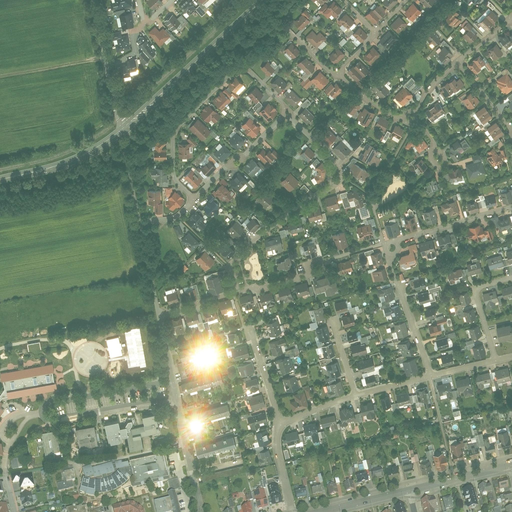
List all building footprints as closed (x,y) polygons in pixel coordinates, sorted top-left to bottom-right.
[(132,5),(130,0),(113,0),(114,2),(110,3),(112,9),(132,5)] [(162,2),(160,0),(147,0),(146,1),(154,10),(162,2)] [(195,4),(191,0),(185,0),(178,6),(184,13),(185,11),(189,15),(196,9),(193,6),(195,4)] [(341,9),(332,0),(328,5),(325,3),(318,10),(322,14),(323,14),(325,16),(330,12),(333,16),(341,9)] [(383,0),(382,2),(390,9),(398,1),(396,0),(383,0)] [(421,11),(412,3),(404,12),(412,20),(421,11)] [(371,9),(364,16),(373,23),(379,17),(380,18),(386,12),(377,4),(372,10),(371,9)] [(459,13),(452,7),(445,14),(451,19),(447,22),(451,25),(452,24),(455,26),(461,20),(456,16),(459,13)] [(301,14),(293,22),(300,29),(309,21),(307,18),(311,15),(305,9),(301,13),(301,14)] [(491,10),(485,16),(492,23),(498,16),(491,10)] [(133,25),(131,12),(119,15),(121,28),(133,25)] [(180,23),(172,13),(164,20),(172,30),(180,23)] [(353,21),(345,13),(336,22),(340,26),(342,24),(346,29),(353,21)] [(407,24),(399,16),(390,25),(398,33),(407,24)] [(485,16),(478,23),(485,30),(492,23),(485,16)] [(466,31),(461,36),(468,43),(477,35),(471,29),(472,27),(467,22),(462,27),(466,31)] [(360,42),(367,35),(359,26),(352,34),(360,42)] [(170,36),(162,28),(159,31),(154,27),(147,33),(159,46),(170,36)] [(439,35),(431,28),(424,35),(433,43),(434,44),(440,39),(438,37),(439,35)] [(130,49),(127,35),(121,36),(120,30),(110,33),(112,40),(116,39),(117,44),(114,44),(116,52),(130,49)] [(312,30),(304,37),(316,49),(326,39),(319,32),(316,34),(312,30)] [(398,39),(388,30),(379,40),(388,49),(398,39)] [(506,33),(499,38),(506,48),(511,43),(511,31),(507,35),(506,33)] [(149,44),(142,37),(137,42),(139,44),(138,45),(142,50),(138,54),(141,57),(138,59),(143,64),(155,52),(148,45),(149,44)] [(454,51),(444,40),(441,43),(443,46),(440,49),(441,49),(437,53),(439,55),(437,56),(445,64),(451,59),(450,57),(453,54),(452,53),(454,51)] [(292,58),(299,50),(291,43),(284,50),(292,58)] [(487,50),(483,52),(487,58),(490,56),(493,59),(502,53),(496,43),(493,45),(492,44),(486,48),(487,50)] [(373,46),(363,56),(372,65),(382,55),(373,46)] [(344,54),(337,47),(327,57),(335,64),(344,54)] [(473,60),(468,64),(473,73),(479,69),(478,67),(485,63),(479,54),(472,59),(473,60)] [(306,74),(314,66),(305,57),(297,65),(306,74)] [(137,71),(134,58),(126,60),(127,63),(120,65),(123,77),(129,76),(129,72),(137,71)] [(266,60),(259,67),(267,76),(274,69),(266,60)] [(352,66),(346,72),(356,81),(362,75),(363,76),(368,70),(359,61),(353,67),(352,66)] [(511,89),(511,80),(507,74),(509,72),(506,68),(501,72),(503,75),(494,82),(504,95),(511,89)] [(319,88),(328,80),(319,71),(310,79),(319,88)] [(277,75),(269,83),(277,92),(286,84),(277,75)] [(228,85),(236,93),(244,85),(236,77),(228,85)] [(442,90),(439,92),(443,98),(454,91),(454,92),(464,85),(459,78),(456,80),(454,77),(447,82),(446,82),(440,86),(442,90)] [(379,80),(370,89),(375,94),(384,85),(379,80)] [(334,98),(343,90),(336,83),(333,85),(331,83),(324,90),(327,93),(328,92),(334,98)] [(384,85),(375,94),(380,99),(389,90),(384,85)] [(255,86),(246,94),(254,103),(263,95),(255,86)] [(404,86),(394,96),(402,105),(413,95),(404,86)] [(292,90),(284,97),(293,107),(301,99),(292,90)] [(468,109),(478,101),(471,91),(466,94),(465,92),(458,97),(461,102),(462,101),(468,109)] [(212,101),(221,110),(230,100),(222,92),(212,101)] [(352,115),(360,106),(352,99),(344,108),(352,115)] [(269,102),(259,112),(268,121),(278,111),(275,109),(277,108),(272,103),(271,104),(269,102)] [(444,111),(437,102),(424,111),(431,121),(444,111)] [(199,114),(207,122),(210,120),(213,123),(220,116),(208,105),(205,107),(204,106),(200,110),(202,111),(199,114)] [(478,117),(488,111),(484,105),(474,112),(478,117)] [(306,107),(298,115),(306,124),(315,115),(306,107)] [(367,126),(374,113),(364,107),(357,119),(367,126)] [(482,123),(492,116),(488,111),(478,117),(482,123)] [(384,130),(389,122),(379,116),(374,125),(384,130)] [(187,128),(194,134),(203,125),(196,118),(187,128)] [(241,127),(252,138),(261,129),(249,118),(241,127)] [(499,127),(495,121),(486,128),(490,133),(499,127)] [(325,123),(317,131),(327,141),(335,133),(325,123)] [(194,134),(200,140),(209,131),(203,125),(194,134)] [(399,139),(404,130),(395,125),(390,134),(399,139)] [(503,132),(499,127),(490,133),(494,139),(503,132)] [(215,139),(218,137),(212,131),(209,134),(215,139)] [(227,140),(235,149),(245,140),(237,131),(227,140)] [(386,131),(383,136),(381,134),(379,139),(384,142),(389,132),(386,131)] [(418,152),(428,145),(419,134),(408,141),(405,147),(410,150),(412,147),(413,146),(418,152)] [(166,141),(162,136),(154,144),(154,148),(152,148),(152,159),(166,159),(166,148),(161,148),(161,146),(166,141)] [(340,137),(330,146),(340,156),(350,147),(340,137)] [(449,154),(454,160),(461,155),(459,152),(469,146),(464,139),(459,143),(457,140),(450,145),(449,154)] [(372,145),(366,142),(363,147),(366,149),(363,153),(360,152),(358,157),(364,161),(364,160),(371,164),(372,163),(376,166),(381,158),(376,156),(378,151),(372,147),(372,145)] [(180,144),(180,158),(191,158),(191,144),(180,144)] [(213,154),(221,162),(231,152),(223,144),(213,154)] [(308,145),(299,153),(306,160),(315,152),(308,145)] [(255,155),(263,163),(266,159),(269,161),(273,157),(275,159),(280,155),(274,148),(271,151),(269,149),(267,151),(263,147),(255,155)] [(497,154),(492,148),(487,152),(489,155),(486,157),(492,165),(496,164),(496,166),(501,165),(500,164),(502,163),(501,159),(507,157),(505,148),(499,149),(501,153),(497,154)] [(473,162),(465,164),(469,178),(485,173),(479,154),(472,156),(473,162)] [(427,166),(421,158),(412,164),(418,172),(427,166)] [(199,168),(207,176),(216,168),(208,159),(199,168)] [(242,168),(251,177),(260,168),(251,159),(242,168)] [(315,174),(313,175),(319,183),(324,180),(326,167),(321,161),(314,167),(315,169),(315,174)] [(366,169),(352,163),(350,169),(352,170),(350,174),(367,182),(370,174),(365,171),(366,169)] [(154,177),(154,180),(166,180),(166,167),(150,167),(150,177),(154,177)] [(462,180),(461,169),(457,170),(457,168),(451,169),(451,171),(448,171),(449,181),(462,180)] [(183,177),(188,182),(196,175),(191,169),(183,177)] [(289,171),(279,182),(288,191),(298,180),(289,171)] [(228,183),(236,191),(247,180),(238,172),(228,183)] [(188,182),(193,188),(201,180),(196,175),(188,182)] [(442,190),(440,183),(437,184),(436,180),(432,181),(432,178),(425,180),(426,184),(425,185),(426,191),(438,188),(438,190),(442,190)] [(212,187),(221,196),(222,195),(226,198),(231,192),(228,189),(229,188),(220,179),(212,187)] [(302,184),(299,188),(304,193),(308,189),(302,184)] [(168,206),(172,210),(175,207),(176,208),(183,200),(181,198),(182,197),(177,192),(175,193),(173,191),(172,192),(171,191),(171,187),(164,187),(165,195),(167,197),(166,199),(166,206),(168,206)] [(500,192),(503,203),(511,200),(511,187),(508,188),(509,190),(500,192)] [(264,189),(255,198),(264,207),(273,198),(264,189)] [(148,190),(148,203),(154,203),(155,213),(162,212),(162,203),(159,203),(159,190),(148,190)] [(346,192),(340,194),(344,208),(350,206),(349,201),(354,200),(356,207),(358,207),(361,219),(370,216),(366,202),(363,203),(361,195),(353,191),(346,193),(346,192)] [(335,195),(324,198),(327,211),(338,208),(335,195)] [(496,204),(493,196),(484,198),(487,207),(496,204)] [(203,208),(211,216),(221,206),(213,198),(203,208)] [(449,216),(460,213),(456,200),(440,204),(442,211),(448,210),(449,216)] [(466,203),(469,214),(479,211),(476,201),(466,203)] [(319,206),(306,210),(309,221),(322,218),(319,206)] [(422,211),(425,224),(437,221),(433,208),(422,211)] [(187,221),(195,229),(198,226),(201,229),(205,225),(202,222),(205,219),(197,210),(187,221)] [(252,213),(244,220),(252,228),(259,221),(252,213)] [(498,215),(491,218),(494,227),(499,226),(501,231),(508,229),(509,232),(511,231),(511,224),(509,216),(499,220),(498,215)] [(406,230),(416,228),(413,216),(403,219),(406,230)] [(234,217),(226,225),(234,233),(242,225),(234,217)] [(300,219),(287,223),(290,234),(303,230),(300,219)] [(383,225),(387,237),(400,233),(396,221),(383,225)] [(370,223),(356,227),(359,238),(363,237),(364,238),(371,236),(371,234),(373,234),(370,223)] [(182,234),(179,224),(172,227),(175,236),(182,234)] [(469,230),(466,231),(468,239),(472,238),(472,240),(486,236),(487,240),(494,238),(491,228),(483,230),(482,226),(480,227),(479,224),(468,228),(469,230)] [(345,232),(337,234),(341,247),(348,245),(345,232)] [(200,243),(190,233),(181,241),(192,251),(200,243)] [(448,233),(437,237),(440,249),(452,246),(451,244),(456,242),(454,234),(449,235),(448,233)] [(337,234),(330,236),(334,248),(341,247),(337,234)] [(282,250),(278,235),(264,239),(267,252),(272,250),(272,253),(282,250)] [(312,242),(302,245),(306,258),(317,255),(314,245),(318,243),(316,235),(310,237),(312,242)] [(432,239),(418,244),(421,256),(426,254),(428,258),(436,255),(432,239)] [(227,241),(218,248),(225,256),(234,248),(227,241)] [(417,251),(415,243),(408,245),(409,250),(408,253),(400,255),(399,258),(402,269),(411,266),(410,263),(416,262),(413,252),(417,251)] [(203,247),(194,256),(203,266),(213,257),(203,247)] [(382,262),(380,251),(373,253),(372,249),(364,252),(365,256),(370,254),(373,265),(382,262)] [(293,258),(291,252),(288,252),(289,255),(284,257),(285,258),(280,260),(280,262),(275,263),(277,269),(282,267),(282,269),(290,267),(289,264),(291,264),(290,259),(293,258)] [(504,265),(501,255),(487,259),(490,269),(504,265)] [(353,259),(335,264),(338,275),(352,271),(351,265),(354,264),(353,259)] [(481,262),(468,265),(471,275),(483,272),(481,262)] [(461,267),(446,271),(449,280),(464,276),(461,267)] [(387,277),(384,268),(372,271),(375,280),(387,277)] [(425,286),(423,278),(425,277),(424,273),(417,275),(417,277),(410,279),(413,290),(425,286)] [(220,275),(206,279),(211,294),(224,290),(220,275)] [(330,275),(314,279),(315,283),(314,283),(316,293),(324,290),(326,296),(337,293),(334,284),(332,284),(330,275)] [(306,281),(293,285),(297,297),(310,293),(306,281)] [(395,298),(391,285),(376,290),(378,296),(383,294),(385,301),(395,298)] [(428,292),(417,295),(419,304),(435,299),(432,291),(441,289),(440,285),(428,289),(428,292)] [(511,285),(501,288),(505,300),(511,297),(511,285)] [(288,287),(277,290),(280,300),(284,299),(285,302),(292,300),(288,287)] [(194,289),(183,292),(186,302),(197,299),(194,289)] [(177,291),(167,294),(170,304),(180,301),(177,291)] [(271,291),(259,295),(262,306),(266,305),(267,308),(275,305),(271,291)] [(471,302),(467,291),(457,294),(460,305),(471,302)] [(497,291),(483,294),(487,308),(496,306),(495,302),(500,301),(497,291)] [(250,293),(238,297),(242,306),(245,305),(246,309),(252,306),(251,303),(254,303),(250,293)] [(229,299),(218,302),(221,314),(233,310),(229,299)] [(345,300),(336,303),(338,312),(348,309),(345,300)] [(401,315),(398,304),(383,309),(385,316),(390,314),(391,318),(401,315)] [(214,307),(202,311),(205,322),(217,318),(214,307)] [(325,318),(321,307),(312,310),(316,321),(325,318)] [(436,316),(433,307),(422,310),(425,319),(436,316)] [(476,317),(473,308),(463,312),(461,308),(454,311),(455,315),(458,314),(459,317),(464,316),(466,321),(476,317)] [(196,312),(185,315),(188,326),(199,322),(196,312)] [(353,314),(342,317),(345,327),(356,324),(353,314)] [(184,332),(180,318),(170,321),(173,330),(175,329),(176,334),(184,332)] [(266,323),(268,329),(281,326),(279,319),(266,323)] [(408,334),(405,321),(393,324),(397,337),(408,334)] [(439,323),(428,326),(431,335),(441,332),(439,323)] [(481,335),(478,325),(468,328),(471,338),(481,335)] [(508,325),(495,329),(499,341),(511,337),(511,339),(511,326),(509,327),(508,325)] [(268,329),(270,336),(283,332),(281,326),(268,329)] [(331,338),(327,326),(316,329),(320,341),(331,338)] [(241,340),(239,332),(236,333),(236,331),(227,334),(229,343),(241,340)] [(356,331),(347,334),(349,342),(359,339),(356,331)] [(446,336),(435,340),(438,349),(449,345),(446,336)] [(107,339),(110,357),(124,354),(122,343),(121,343),(120,337),(107,339)] [(215,349),(212,339),(205,342),(208,352),(215,349)] [(280,340),(269,342),(273,355),(283,352),(280,340)] [(409,340),(397,343),(399,350),(400,349),(402,355),(413,352),(412,345),(410,346),(409,340)] [(29,350),(42,349),(41,342),(29,343),(29,350)] [(208,352),(205,342),(198,344),(201,354),(208,352)] [(332,343),(321,347),(324,359),(335,355),(332,343)] [(201,354),(198,344),(191,346),(194,356),(201,354)] [(249,356),(246,344),(230,349),(233,361),(249,356)] [(364,344),(351,347),(353,355),(366,352),(364,344)] [(485,354),(483,344),(472,347),(474,357),(485,354)] [(194,356),(191,346),(184,348),(187,358),(194,356)] [(187,358),(184,348),(177,350),(180,360),(187,358)] [(450,354),(440,357),(443,366),(453,363),(450,354)] [(290,357),(275,361),(279,375),(293,371),(290,357)] [(371,359),(358,363),(360,371),(373,368),(371,359)] [(419,372),(415,359),(403,362),(407,375),(419,372)] [(254,371),(251,361),(237,365),(240,375),(254,371)] [(178,364),(181,379),(188,377),(184,362),(178,364)] [(341,375),(338,362),(327,365),(330,378),(341,375)] [(0,453),(3,453),(1,442),(0,441),(0,416),(4,411),(0,409),(4,403),(1,401),(4,397),(8,396),(8,398),(56,390),(51,364),(2,372),(5,389),(0,395),(0,453)] [(510,380),(507,367),(494,370),(497,383),(510,380)] [(222,381),(219,371),(213,373),(216,383),(222,381)] [(488,372),(474,375),(477,387),(483,385),(483,383),(490,381),(488,372)] [(216,383),(213,373),(206,375),(209,385),(216,383)] [(209,385),(206,375),(199,377),(203,387),(209,385)] [(375,375),(366,378),(369,386),(378,383),(375,375)] [(296,376),(284,380),(287,391),(300,387),(296,376)] [(203,387),(199,377),(193,379),(196,389),(203,387)] [(468,377),(454,380),(457,391),(463,390),(464,396),(473,394),(468,377)] [(259,386),(256,378),(245,381),(247,389),(250,388),(251,392),(258,389),(257,386),(259,386)] [(196,389),(193,379),(186,381),(189,391),(196,389)] [(189,391),(186,381),(180,383),(183,393),(189,391)] [(342,382),(331,385),(333,391),(329,392),(330,397),(345,393),(342,382)] [(449,382),(436,385),(439,395),(446,393),(447,398),(453,396),(449,382)] [(296,400),(291,402),(294,412),(312,406),(309,399),(314,398),(310,387),(305,388),(306,391),(294,395),(296,400)] [(432,405),(427,387),(415,390),(418,402),(423,400),(425,407),(432,405)] [(410,402),(407,392),(396,395),(398,405),(410,402)] [(265,406),(261,394),(247,398),(251,410),(265,406)] [(389,396),(379,398),(381,408),(391,406),(389,396)] [(375,416),(372,401),(359,404),(362,415),(366,414),(367,418),(375,416)] [(229,413),(226,403),(220,405),(223,415),(229,413)] [(223,415),(220,405),(213,407),(216,417),(223,415)] [(216,417),(213,407),(206,409),(210,419),(216,417)] [(355,419),(352,408),(338,411),(342,425),(347,423),(346,421),(355,419)] [(210,419),(206,409),(200,411),(203,421),(210,419)] [(451,411),(453,419),(459,418),(458,410),(451,411)] [(128,431),(132,449),(146,446),(144,436),(160,432),(155,411),(142,414),(145,427),(128,431)] [(203,421),(200,411),(193,413),(196,423),(203,421)] [(266,421),(263,412),(247,417),(251,429),(259,427),(258,423),(266,421)] [(196,423),(193,413),(187,415),(190,425),(196,423)] [(334,414),(319,418),(321,427),(331,425),(332,431),(338,429),(334,414)] [(118,419),(105,423),(109,439),(122,435),(118,419)] [(320,440),(315,422),(302,426),(304,436),(310,435),(312,442),(320,440)] [(99,445),(96,425),(78,428),(81,448),(99,445)] [(270,442),(266,430),(255,433),(258,446),(270,442)] [(511,446),(507,430),(497,433),(501,449),(511,446)] [(57,431),(41,433),(46,462),(55,460),(54,453),(61,452),(57,431)] [(299,442),(296,431),(284,434),(287,445),(299,442)] [(467,444),(470,457),(479,454),(477,447),(484,445),(482,438),(481,433),(474,435),(476,441),(467,444)] [(237,445),(234,435),(228,436),(231,446),(237,445)] [(231,446),(228,436),(222,438),(225,448),(231,446)] [(486,452),(495,450),(493,442),(489,443),(487,437),(482,438),(484,445),(486,452)] [(37,438),(27,440),(30,457),(40,455),(37,438)] [(225,448),(222,438),(217,440),(220,450),(225,448)] [(463,445),(462,439),(457,440),(458,442),(450,444),(454,460),(463,458),(460,446),(463,445)] [(220,450),(217,440),(211,442),(214,452),(220,450)] [(214,452),(211,442),(205,443),(208,453),(214,452)] [(208,453),(205,443),(200,445),(203,455),(208,453)] [(203,455),(200,445),(194,447),(197,457),(203,455)] [(271,462),(268,449),(259,452),(261,458),(258,459),(259,465),(271,462)] [(427,460),(420,462),(422,473),(431,471),(428,461),(434,460),(432,455),(431,450),(425,451),(427,460)] [(170,477),(164,452),(131,459),(137,485),(170,477)] [(434,460),(436,470),(445,468),(445,465),(448,464),(445,455),(442,456),(442,453),(432,455),(434,460)] [(21,459),(11,460),(13,470),(23,468),(21,459)] [(404,473),(413,471),(411,461),(402,463),(404,473)] [(113,462),(85,469),(88,480),(116,473),(113,462)] [(399,474),(396,465),(386,468),(389,476),(399,474)] [(242,467),(202,476),(205,487),(244,477),(242,467)] [(383,478),(381,468),(371,470),(373,481),(383,478)] [(368,482),(366,471),(354,474),(357,484),(368,482)] [(75,472),(65,475),(67,482),(58,484),(60,492),(74,489),(72,482),(77,481),(75,472)] [(30,473),(12,476),(13,483),(19,482),(20,488),(32,486),(30,473)] [(85,479),(81,490),(92,492),(102,494),(109,493),(116,490),(124,485),(128,480),(121,473),(118,476),(113,480),(106,482),(100,482),(94,481),(88,480),(85,479)] [(508,488),(506,478),(496,481),(499,490),(508,488)] [(182,490),(180,479),(169,481),(171,491),(182,490)] [(354,490),(352,481),(343,484),(345,492),(354,490)] [(321,493),(319,484),(309,487),(312,495),(321,493)] [(489,484),(477,487),(480,496),(492,493),(489,484)] [(282,503),(277,485),(267,487),(272,505),(282,503)] [(337,494),(335,485),(326,487),(328,496),(337,494)] [(306,496),(304,488),(294,491),(296,499),(306,496)] [(476,506),(472,489),(464,491),(468,508),(476,506)] [(267,507),(263,490),(253,492),(256,509),(267,507)] [(180,511),(175,492),(168,494),(169,499),(155,502),(157,511),(180,511)] [(511,501),(509,492),(502,494),(504,504),(511,501)] [(32,495),(20,496),(22,506),(34,505),(32,495)] [(434,497),(420,500),(423,511),(433,511),(433,510),(437,509),(434,497)] [(450,497),(442,499),(445,511),(453,509),(450,497)] [(145,511),(144,509),(132,502),(125,504),(113,507),(114,511),(145,511)] [(252,510),(250,503),(246,504),(246,506),(240,508),(241,511),(238,511),(250,511),(252,510)]
